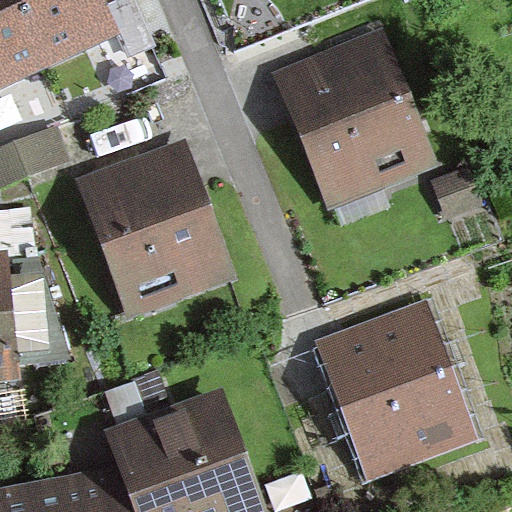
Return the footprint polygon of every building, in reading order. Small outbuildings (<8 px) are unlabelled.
[(0,0),(0,83),(41,65),(10,0),(0,0)] [(108,34),(92,0),(10,0),(41,65),(108,34)] [(423,166),(373,43),(279,81),(328,204),(423,166)] [(48,135),(10,149),(22,178),(59,163),(48,135)] [(0,186),(22,178),(10,149),(0,153),(0,186)] [(126,313),(223,278),(177,154),(81,189),(126,313)] [(430,187),(443,220),(479,205),(466,173),(430,187)] [(24,213),(0,216),(0,377),(12,377),(2,268),(30,263),(24,213)] [(463,439),(417,315),(321,350),(367,474),(463,439)] [(122,476),(0,499),(0,511),(253,511),(214,406),(110,443),(122,476)]
